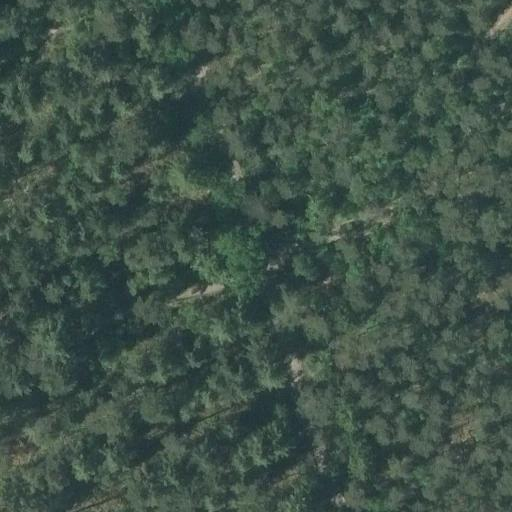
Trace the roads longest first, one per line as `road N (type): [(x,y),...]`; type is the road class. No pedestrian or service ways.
road 1 (track): [(352,511),(192,0)]
road 2 (track): [(300,365),(511,83)]
road 3 (track): [(0,361),(275,275)]
